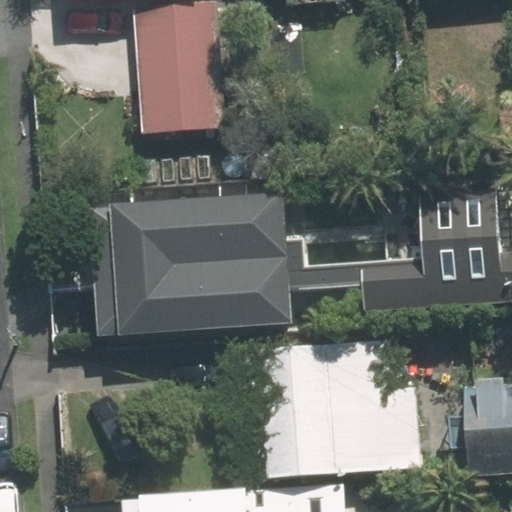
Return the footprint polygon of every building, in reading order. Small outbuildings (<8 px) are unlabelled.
[(230,0),(142,0),(145,134),(233,133),(230,0)] [(315,190),(97,199),(103,332),(321,322),(315,190)] [(400,368),(397,336),(235,350),(246,476),(439,459),(431,365),(400,368)] [(478,446),(478,469),(511,468),(511,368),(493,368),(493,401),(460,401),(460,445),(478,446)] [(366,511),(366,484),(133,490),(134,511),(366,511)]
